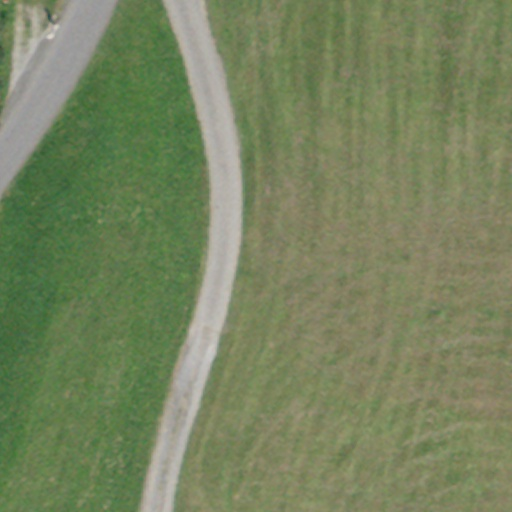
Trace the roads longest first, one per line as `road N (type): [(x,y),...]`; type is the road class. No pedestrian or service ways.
road 1 (track): [(153,511),(228,220),(219,63),(198,0)]
road 2 (unclassified): [(94,0),(69,57),(0,161)]
